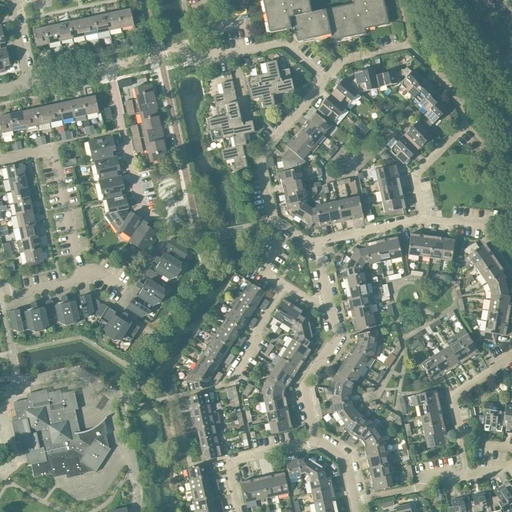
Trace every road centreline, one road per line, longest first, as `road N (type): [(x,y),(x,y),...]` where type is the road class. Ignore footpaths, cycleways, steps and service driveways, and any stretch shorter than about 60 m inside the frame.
road 1 (residential): [(0,285),(17,294),(72,282),(79,269),(52,150),(0,158)]
road 2 (residential): [(315,243),(274,222),(259,157),(324,80)]
road 3 (residential): [(429,70),(448,88),(464,125),(413,174),(422,217)]
road 4 (residential): [(107,67),(140,211),(154,220)]
road 5 (residential): [(231,378),(282,285),(312,303),(327,300)]
road 6 (residential): [(315,440),(304,385),(333,338),(327,300)]
road 7 (residential): [(239,511),(229,460),(315,440)]
road 8 (residential): [(324,80),(281,44),(216,57)]
